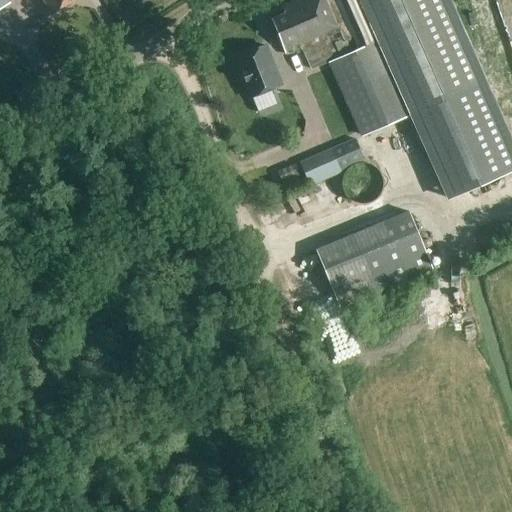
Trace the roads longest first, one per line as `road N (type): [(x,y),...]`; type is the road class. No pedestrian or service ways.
road 1 (track): [(340,511),(190,73),(168,35)]
road 2 (tertiary): [(0,139),(185,25),(208,0)]
